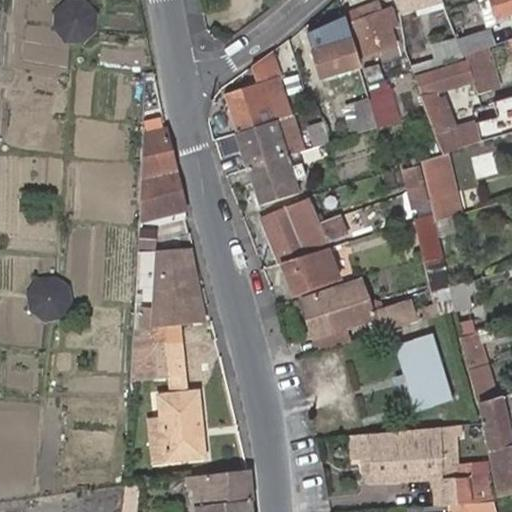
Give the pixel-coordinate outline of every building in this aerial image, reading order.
[(64,0),(54,9),(52,30),(66,43),(72,43),(84,44),(97,32),(98,13),(87,0),(64,0)] [(388,0),(390,5),(392,13),(434,0),(388,0)] [(511,10),(511,0),(477,0),(481,10),(494,7),(497,15),(507,12),(511,10)] [(345,11),(358,55),(393,44),(389,28),(396,26),(392,13),(390,5),(380,8),(378,1),(345,11)] [(494,7),(481,10),(485,24),(508,17),(507,12),(497,15),(494,7)] [(356,62),(343,18),(308,34),(320,74),(356,62)] [(453,37),(458,52),(463,51),(484,44),(487,43),(483,27),(453,37)] [(458,52),(453,37),(430,44),(434,59),(458,52)] [(471,77),(476,92),(496,85),(484,44),(463,51),(465,57),(471,77)] [(224,93),(236,129),(288,113),(276,76),(280,74),(273,51),(252,66),(257,82),(224,93)] [(416,92),(435,153),(451,148),(444,125),(449,123),(440,91),(434,93),(433,88),(471,77),(465,57),(414,73),(419,91),(416,92)] [(385,93),(376,63),(364,66),(373,97),(385,93)] [(157,96),(154,72),(144,75),(143,97),(157,96)] [(484,118),(479,103),(470,106),(473,117),(480,140),(511,130),(511,98),(511,94),(492,100),(496,115),(484,118)] [(287,152),(329,139),(324,123),(295,132),(288,113),(236,129),(248,164),(287,152)] [(480,140),(473,117),(449,123),(444,125),(451,148),(480,140)] [(142,134),(139,214),(181,204),(174,177),(168,178),(166,172),(173,170),(162,129),(142,134)] [(290,163),(287,152),(248,164),(260,202),(299,190),(295,177),(308,173),(304,158),(290,163)] [(456,152),(421,164),(429,193),(444,189),(441,175),(461,169),(456,152)] [(468,155),(473,172),(478,170),(477,164),(479,163),(476,153),(468,155)] [(417,158),(404,162),(417,218),(429,214),(417,158)] [(174,177),(173,170),(166,172),(168,178),(174,177)] [(263,215),(283,260),(305,253),(303,246),(345,230),(338,210),(317,216),(309,197),(284,206),(285,207),(263,215)] [(417,218),(426,257),(438,253),(429,214),(417,218)] [(305,253),(283,260),(296,295),(340,280),(329,246),(305,253)] [(129,382),(168,379),(169,393),(189,391),(181,325),(206,323),(191,249),(155,251),(151,309),(135,306),(129,382)] [(426,257),(438,312),(451,308),(438,253),(426,257)] [(55,276),(36,279),(25,292),(28,313),(44,323),(50,322),(62,320),(72,306),(69,288),(55,276)] [(463,280),(448,285),(454,309),(469,305),(463,280)] [(315,338),(324,336),(346,328),(368,321),(372,333),(405,323),(401,310),(372,319),(361,283),(303,301),(315,338)] [(324,336),(327,347),(350,340),(346,328),(324,336)] [(460,334),(468,367),(483,363),(475,329),(473,330),(460,334)] [(447,401),(428,336),(391,346),(409,412),(447,401)] [(483,363),(468,367),(475,403),(492,398),(483,363)] [(169,393),(159,394),(165,457),(205,454),(198,390),(189,391),(169,393)] [(511,391),(492,398),(475,403),(498,500),(511,494),(511,451),(511,447),(511,391)] [(452,429),(370,434),(372,476),(441,472),(440,440),(452,439),(452,429)] [(442,505),(440,479),(442,479),(441,472),(372,476),(370,434),(357,435),(358,452),(360,452),(362,486),(430,482),(432,506),(438,506),(442,505)] [(442,505),(493,502),(482,454),(466,458),(470,478),(442,479),(440,479),(442,505)] [(251,511),(246,470),(188,476),(188,481),(196,481),(198,511),(251,511)] [(139,511),(142,480),(124,482),(121,511),(139,511)] [(442,505),(438,506),(438,508),(412,509),(412,511),(495,511),(493,502),(442,505)]
